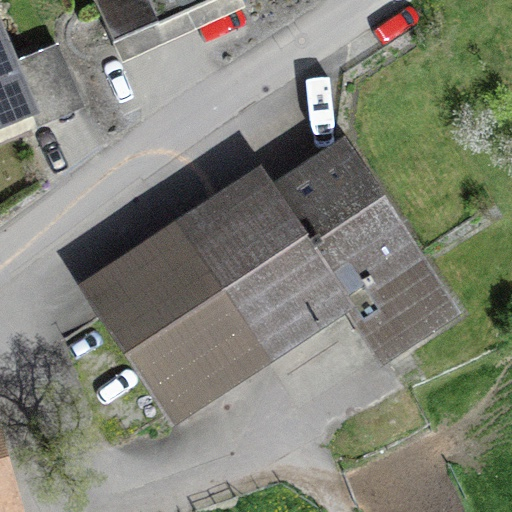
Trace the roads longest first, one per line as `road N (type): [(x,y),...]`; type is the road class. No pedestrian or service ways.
road 1 (unknown): [(4,372),(41,488),(60,500),(244,428),(285,447),(322,511)]
road 2 (unclassified): [(370,0),(157,138),(0,253)]
